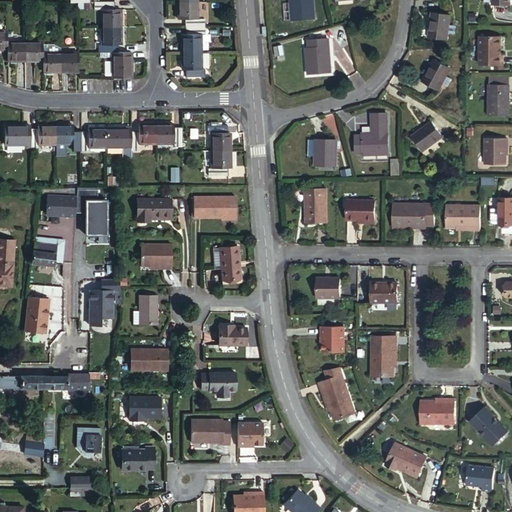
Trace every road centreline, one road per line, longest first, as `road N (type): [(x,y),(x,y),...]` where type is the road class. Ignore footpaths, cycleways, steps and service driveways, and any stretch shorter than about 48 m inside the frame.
road 1 (residential): [(415,254),(414,377),(475,377),(476,255)]
road 2 (residential): [(255,120),(364,86),(387,55),(399,0)]
road 3 (residential): [(270,300),(288,398),(327,460)]
road 4 (residential): [(0,96),(28,103),(157,98)]
road 5 (residential): [(266,252),(415,254)]
road 6 (residential): [(255,120),(266,252)]
road 7 (residential): [(327,460),(196,470)]
